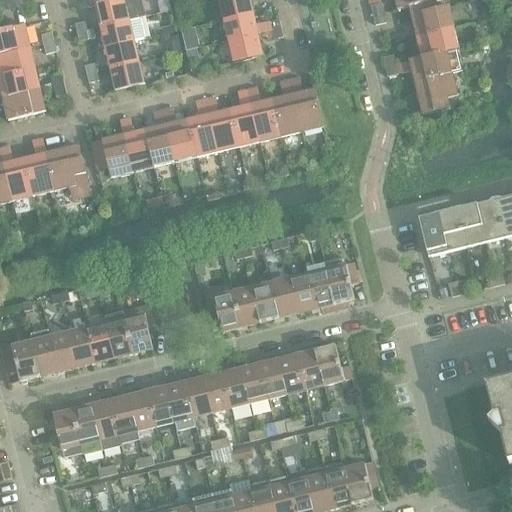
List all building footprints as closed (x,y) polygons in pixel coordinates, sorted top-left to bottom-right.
[(124,0),(93,0),(95,8),(125,1),(124,0)] [(249,0),(223,0),(219,1),(224,22),(253,15),(249,0)] [(368,0),(371,8),(381,6),(380,0),(368,0)] [(434,0),(394,0),(397,12),(409,9),(410,13),(411,17),(437,11),(436,7),(434,0)] [(125,1),(95,8),(100,29),(130,22),(125,1)] [(381,6),(371,8),(373,18),(384,15),(381,6)] [(437,11),(411,17),(416,40),(454,30),(449,8),(437,11)] [(253,15),(224,22),(229,43),(258,36),(253,15)] [(384,15),(373,18),(375,28),(386,25),(384,15)] [(130,22),(100,29),(105,50),(135,43),(145,41),(140,20),(130,22)] [(279,22),(269,24),(271,33),(282,30),(279,22)] [(85,24),(75,26),(77,35),(87,32),(85,24)] [(174,27),(161,30),(163,37),(175,34),(174,27)] [(26,28),(0,33),(0,57),(31,50),(26,28)] [(194,29),(181,32),(186,53),(199,50),(194,29)] [(282,30),(271,33),(274,42),(284,39),(282,30)] [(454,30),(416,40),(421,60),(421,61),(448,54),(448,55),(458,53),(459,53),(454,30)] [(87,32),(77,35),(79,43),(89,41),(87,32)] [(52,34),(41,37),(44,47),(55,44),(52,34)] [(258,36),(229,43),(234,65),(264,58),(258,36)] [(176,37),(165,40),(169,57),(180,55),(176,37)] [(135,43),(105,50),(110,71),(140,64),(135,43)] [(55,44),(44,47),(46,56),(57,54),(55,44)] [(31,50),(0,57),(0,79),(36,71),(31,50)] [(396,67),(385,69),(387,79),(412,73),(415,84),(453,75),(462,73),(458,53),(448,55),(448,54),(421,61),(421,60),(409,63),(410,64),(396,67)] [(394,57),(383,60),(385,69),(396,67),(394,57)] [(140,64),(110,71),(116,93),(145,86),(140,64)] [(95,66),(85,68),(87,77),(97,74),(95,66)] [(36,71),(0,79),(0,86),(3,101),(41,92),(36,71)] [(97,74),(87,77),(89,86),(99,83),(97,74)] [(448,100),(458,97),(453,75),(415,84),(420,106),(423,118),(450,111),(448,100)] [(62,76),(51,79),(54,89),(65,86),(62,76)] [(290,82),(302,135),(324,129),(315,92),(304,94),(300,80),(290,82)] [(280,84),(284,99),(272,102),(281,140),(302,135),(290,82),(280,84)] [(65,86),(54,89),(56,98),(67,96),(65,86)] [(258,90),(248,92),(260,145),(281,140),(272,102),(261,104),(258,90)] [(41,92),(3,101),(9,123),(46,114),(41,92)] [(238,94),(242,109),(230,112),(239,150),(260,145),(248,92),(238,94)] [(216,100),(206,102),(218,155),(239,150),(230,112),(219,114),(216,100)] [(200,119),(188,122),(197,160),(218,155),(206,102),(196,104),(200,119)] [(173,110),(163,112),(175,165),(197,160),(188,122),(176,125),(173,110)] [(157,129),(145,132),(154,170),(175,165),(163,112),(153,115),(157,129)] [(131,120),(120,122),(124,137),(133,175),(154,170),(145,132),(134,135),(131,120)] [(124,137),(91,145),(98,172),(109,170),(111,180),(133,175),(124,137)] [(33,143),(36,158),(25,161),(34,199),(55,194),(46,156),(47,155),(43,141),(33,143)] [(47,155),(46,156),(55,194),(70,190),(72,202),(91,198),(79,148),(47,155)] [(10,149),(0,151),(13,204),(34,199),(25,161),(14,163),(10,149)] [(0,151),(0,150),(0,206),(13,204),(0,151)] [(280,166),(276,172),(277,178),(288,175),(286,164),(280,166)] [(511,198),(495,203),(505,240),(511,238),(511,198)] [(161,199),(146,202),(148,208),(163,205),(161,199)] [(495,203),(477,207),(486,245),(505,240),(495,203)] [(477,207),(458,212),(467,249),(486,245),(477,207)] [(458,212),(440,217),(449,254),(467,249),(458,212)] [(421,224),(421,225),(421,226),(429,259),(449,254),(440,217),(425,220),(424,221),(423,221),(422,223),(421,224)] [(319,242),(317,233),(308,235),(310,244),(319,242)] [(288,240),(280,242),(282,251),(290,249),(288,240)] [(280,242),(271,244),(273,253),(282,251),(280,242)] [(242,251),(244,260),(253,258),(251,249),(242,251)] [(242,251),(234,253),(236,262),(244,260),(242,251)] [(344,259),(325,264),(327,272),(326,272),(337,313),(350,309),(349,304),(355,302),(349,279),(357,277),(354,265),(346,267),(344,259)] [(201,261),(193,263),(194,269),(196,276),(205,274),(201,261)] [(326,272),(308,276),(317,311),(321,310),(322,316),(337,313),(326,272)] [(501,273),(494,275),(497,288),(505,286),(501,273)] [(494,275),(486,277),(489,290),(497,288),(494,275)] [(308,276),(289,281),(298,316),(317,311),(308,276)] [(289,281),(271,286),(279,320),(298,316),(289,281)] [(456,284),(460,298),(467,296),(464,282),(456,284)] [(456,284),(448,286),(452,300),(460,298),(456,284)] [(97,287),(99,296),(107,294),(105,285),(97,287)] [(271,286),(252,290),(261,325),(279,320),(271,286)] [(99,298),(99,296),(97,287),(84,290),(87,301),(99,298)] [(231,287),(204,294),(209,314),(217,312),(222,334),(242,330),(233,295),(231,287)] [(252,290),(233,295),(242,330),(261,325),(252,290)] [(68,294),(60,296),(62,305),(70,303),(68,294)] [(60,296),(51,298),(53,307),(62,305),(60,296)] [(31,303),(22,305),(24,314),(33,312),(31,303)] [(153,351),(148,329),(156,327),(151,306),(123,313),(134,356),(153,351)] [(123,313),(104,318),(106,326),(115,361),(134,356),(123,313)] [(106,326),(88,330),(96,365),(115,361),(106,326)] [(88,330),(69,335),(78,370),(96,365),(88,330)] [(48,332),(30,336),(32,344),(40,379),(59,374),(50,339),(48,332)] [(69,335),(50,339),(59,374),(78,370),(69,335)] [(7,363),(4,364),(10,386),(40,379),(32,344),(4,351),(7,363)] [(336,348),(316,353),(325,388),(352,381),(349,369),(341,371),(336,348)] [(316,353),(297,357),(306,392),(325,388),(316,353)] [(297,357),(279,362),(287,397),(306,392),(297,357)] [(279,362),(260,367),(269,402),(287,397),(279,362)] [(260,367),(242,371),(250,406),(269,402),(260,367)] [(242,371),(224,375),(232,410),(250,406),(242,371)] [(224,375),(204,380),(213,415),(232,410),(224,375)] [(204,380),(185,385),(194,420),(213,415),(204,380)] [(511,465),(511,381),(487,388),(497,428),(499,428),(508,465),(509,466),(511,465)] [(185,385),(166,390),(175,425),(194,420),(185,385)] [(166,390),(148,394),(156,429),(175,425),(166,390)] [(148,394),(129,399),(138,434),(156,429),(148,394)] [(129,399),(110,403),(121,446),(139,442),(137,434),(138,434),(129,399)] [(100,400),(90,402),(103,453),(121,448),(121,446),(110,403),(102,405),(100,400)] [(80,404),(82,410),(73,412),(83,455),(83,457),(103,453),(90,402),(80,404)] [(337,410),(330,411),(331,414),(333,422),(333,423),(340,422),(337,410)] [(53,417),(59,440),(51,442),(54,454),(62,452),(64,460),(83,455),(73,412),(53,417)] [(331,414),(322,416),(324,425),(333,423),(333,422),(331,414)] [(302,421),(294,423),(296,432),(304,430),(302,421)] [(294,423),(285,425),(287,434),(296,432),(294,423)] [(265,430),(256,432),(259,441),(267,439),(265,430)] [(316,433),(318,442),(327,440),(325,431),(316,433)] [(256,432),(248,435),(250,443),(259,441),(256,432)] [(316,433),(308,435),(310,444),(318,442),(316,433)] [(227,440),(219,442),(221,450),(229,448),(227,440)] [(279,442),(281,451),(289,449),(287,440),(279,442)] [(219,442),(210,444),(212,452),(221,450),(219,442)] [(279,442),(270,444),(272,453),(281,451),(279,442)] [(181,451),(183,459),(192,458),(189,449),(181,451)] [(242,451),(244,460),(252,458),(250,449),(242,451)] [(181,451),(172,453),(175,462),(183,459),(181,451)] [(242,451),(233,453),(235,462),(244,460),(242,451)] [(144,460),(146,469),(154,467),(152,458),(144,460)] [(204,460),(206,469),(214,467),(212,458),(204,460)] [(144,460),(135,462),(137,471),(146,469),(144,460)] [(204,460),(195,463),(197,471),(206,469),(204,460)] [(343,463),(324,468),(335,511),(354,506),(345,471),(343,463)] [(9,464),(0,465),(0,466),(2,474),(11,472),(9,464)] [(345,471),(354,506),(373,501),(368,479),(376,477),(372,464),(345,471)] [(107,469),(109,478),(117,476),(115,467),(107,469)] [(166,470),(168,478),(177,476),(175,467),(166,470)] [(324,468),(306,473),(315,511),(329,511),(335,511),(324,468)] [(107,469),(98,471),(100,480),(109,478),(107,469)] [(166,470),(158,472),(160,480),(168,478),(166,470)] [(11,472),(2,474),(4,483),(13,480),(11,472)] [(315,511),(306,473),(287,477),(295,511),(315,511)] [(129,479),(131,488),(140,485),(137,477),(129,479)] [(295,511),(287,477),(269,482),(275,511),(295,511)] [(129,479),(120,481),(123,490),(131,488),(129,479)] [(275,511),(269,482),(250,486),(256,511),(275,511)] [(105,485),(91,488),(94,497),(107,493),(105,485)] [(231,491),(236,511),(256,511),(250,486),(231,491)] [(236,511),(231,491),(212,496),(216,511),(236,511)] [(216,511),(212,496),(193,500),(196,511),(216,511)] [(196,511),(193,500),(175,505),(176,511),(196,511)]
